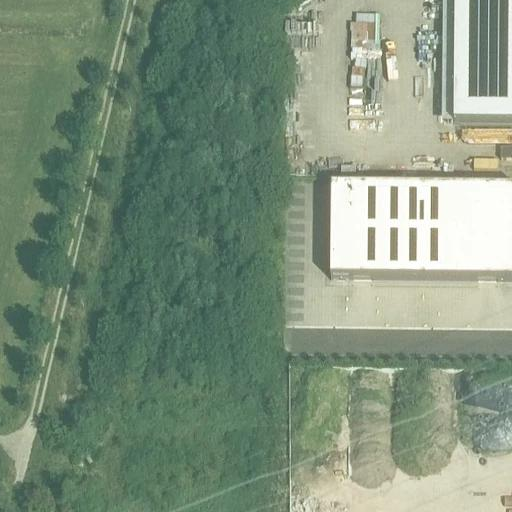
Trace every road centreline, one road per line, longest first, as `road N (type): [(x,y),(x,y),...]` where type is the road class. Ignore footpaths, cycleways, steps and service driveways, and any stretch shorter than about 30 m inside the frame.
road 1 (track): [(130,0),(26,439)]
road 2 (unclassified): [(511,345),(295,343)]
